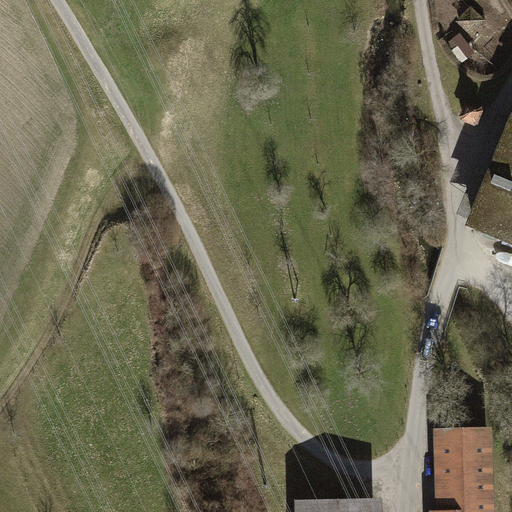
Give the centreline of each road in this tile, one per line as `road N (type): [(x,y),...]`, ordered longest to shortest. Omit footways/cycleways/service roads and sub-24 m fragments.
road 1 (track): [(410,487),(330,458),(270,396),(164,182),(57,0)]
road 2 (unclassified): [(407,511),(429,339),(475,183),(511,95)]
road 3 (track): [(0,405),(46,334),(112,191),(148,153)]
road 4 (track): [(475,183),(444,120),(422,0)]
